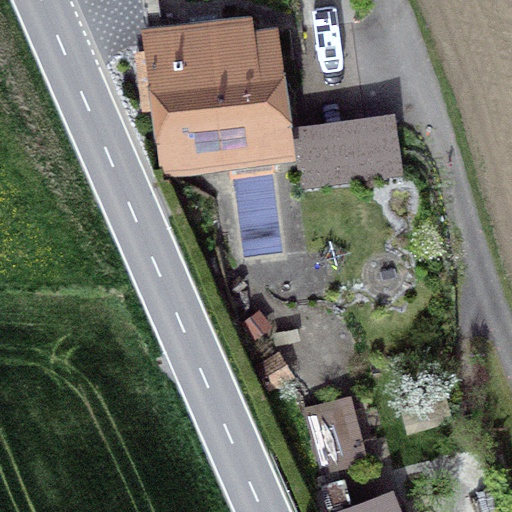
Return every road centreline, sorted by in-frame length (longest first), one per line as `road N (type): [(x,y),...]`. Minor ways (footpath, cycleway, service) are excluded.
road 1 (secondary): [(43,0),(265,511)]
road 2 (unclassified): [(511,342),(410,50)]
